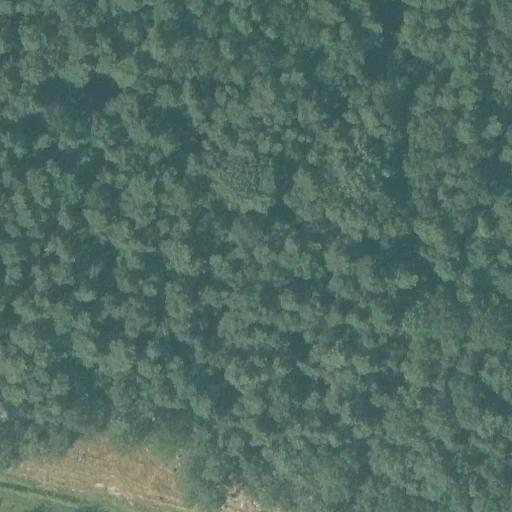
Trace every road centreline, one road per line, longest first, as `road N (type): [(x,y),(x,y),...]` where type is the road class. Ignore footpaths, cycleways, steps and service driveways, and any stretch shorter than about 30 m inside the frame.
road 1 (track): [(400,0),(405,321),(390,382),(337,511)]
road 2 (track): [(0,461),(103,480),(195,511)]
